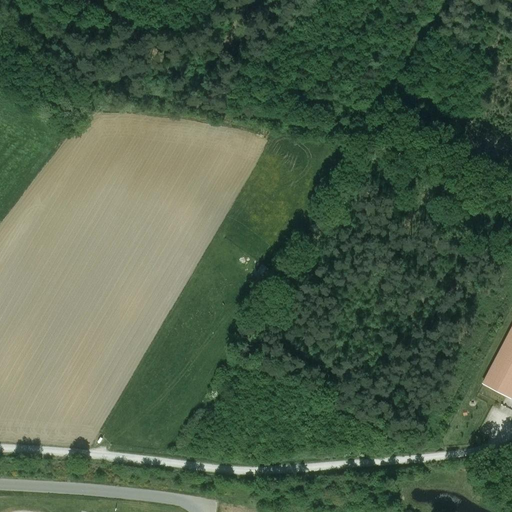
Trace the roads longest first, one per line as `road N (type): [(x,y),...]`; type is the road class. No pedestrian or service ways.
road 1 (unclassified): [(468,449),(239,467),(0,447)]
road 2 (unclassified): [(0,484),(139,494),(203,504),(208,511)]
